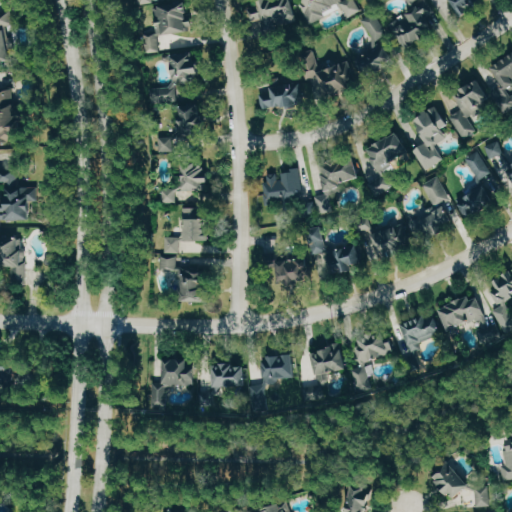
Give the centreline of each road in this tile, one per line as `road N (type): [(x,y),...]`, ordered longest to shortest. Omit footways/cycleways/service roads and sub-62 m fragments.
road 1 (residential): [(0,319),(242,323),(319,313),(409,286),(511,228)]
road 2 (tertiary): [(95,511),(106,200),(103,117),(84,0)]
road 3 (tertiary): [(60,0),(74,83),(82,323),(71,511)]
road 4 (residential): [(221,0),(240,144),(242,323)]
road 5 (residential): [(240,144),(331,128),(511,15)]
